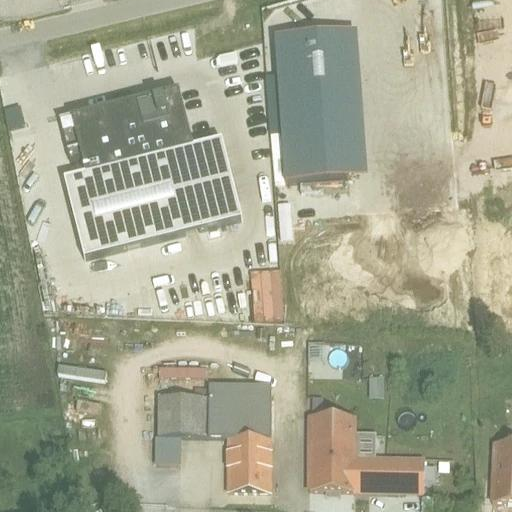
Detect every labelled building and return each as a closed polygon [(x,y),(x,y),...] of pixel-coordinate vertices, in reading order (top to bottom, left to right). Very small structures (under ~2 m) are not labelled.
[(362,34),(280,40),(290,183),(373,178),(362,34)] [(184,93),(74,120),(88,177),(71,182),(89,261),(246,220),(228,143),(199,150),(184,93)] [(206,396),(206,437),(225,437),(270,437),(270,385),(206,385),(206,396)] [(206,396),(159,396),(158,461),(180,462),(180,437),(206,437),(206,396)] [(356,415),(305,414),(304,491),(405,493),(406,459),(356,458),(356,415)] [(270,437),(225,437),(225,494),(270,494),(270,437)] [(511,503),(511,442),(491,442),(489,503),(511,503)]
